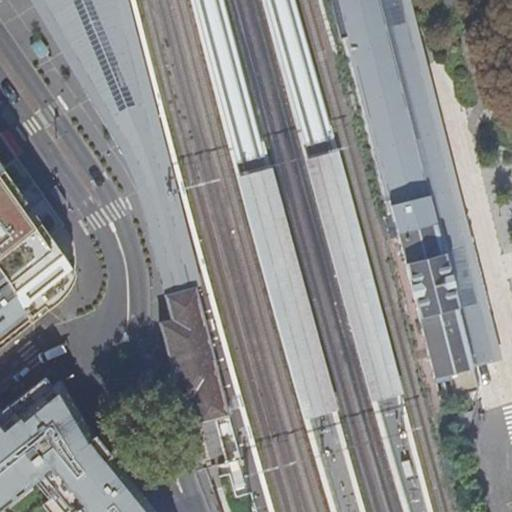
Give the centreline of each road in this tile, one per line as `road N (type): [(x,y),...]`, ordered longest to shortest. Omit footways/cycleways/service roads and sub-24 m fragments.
road 1 (tertiary): [(129,267),(112,194),(0,29)]
road 2 (tertiary): [(194,511),(129,267)]
road 3 (tertiary): [(0,74),(129,267)]
road 4 (tertiary): [(82,336),(79,369),(105,427),(191,511)]
